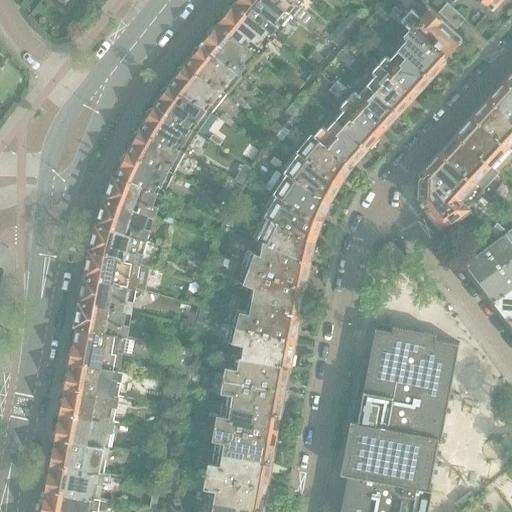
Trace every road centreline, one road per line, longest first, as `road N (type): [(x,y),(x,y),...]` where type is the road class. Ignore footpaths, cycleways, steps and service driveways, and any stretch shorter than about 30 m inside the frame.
road 1 (residential): [(384,191),(359,238),(306,511)]
road 2 (residential): [(2,511),(62,198)]
road 3 (residential): [(511,361),(384,191)]
road 4 (residential): [(511,53),(384,191)]
road 5 (residential): [(0,0),(56,77),(99,99)]
road 6 (residential): [(99,99),(179,0)]
